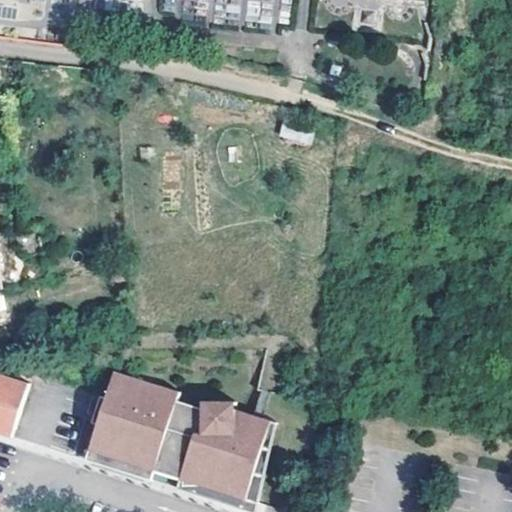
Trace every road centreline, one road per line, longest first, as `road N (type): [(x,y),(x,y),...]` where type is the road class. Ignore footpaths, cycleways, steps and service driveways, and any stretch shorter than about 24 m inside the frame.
road 1 (unclassified): [(302,99),(165,66),(0,47)]
road 2 (track): [(511,162),(302,99)]
